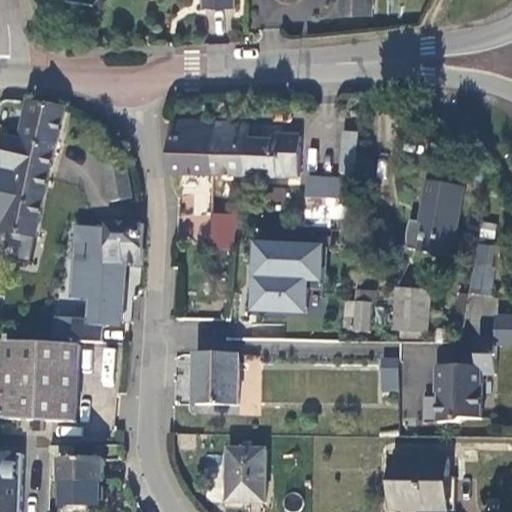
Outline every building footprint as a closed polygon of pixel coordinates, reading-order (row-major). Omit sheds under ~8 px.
[(375,15),(375,0),(341,0),(341,14),(375,15)] [(49,176),(67,108),(29,101),(19,141),(12,169),(49,176)] [(170,175),(206,176),(207,122),(172,120),(170,175)] [(213,177),(246,178),(248,140),(249,125),(207,122),(206,176),(213,177)] [(340,173),(357,174),(360,132),(343,131),(340,173)] [(276,141),(248,140),(246,178),(299,179),(301,137),(277,135),(276,141)] [(0,166),(12,169),(19,141),(4,137),(0,154),(0,166)] [(131,199),(125,163),(105,166),(112,202),(131,199)] [(37,234),(49,176),(12,169),(0,227),(0,231),(37,239),(37,234)] [(308,178),(307,199),(355,201),(357,180),(308,178)] [(409,249),(435,254),(437,243),(456,246),(466,188),(429,182),(424,212),(428,212),(426,223),(412,221),(408,239),(409,249)] [(306,218),(354,220),(355,201),(307,199),(306,218)] [(210,248),(235,251),(239,217),(212,215),(210,215),(210,248)] [(108,228),(82,226),(78,294),(98,295),(97,320),(122,321),(125,264),(130,265),(144,265),(144,248),(141,248),(142,225),(108,223),(108,228)] [(466,290),(487,295),(498,247),(477,242),(466,290)] [(454,257),(456,246),(437,243),(435,254),(454,257)] [(260,245),(259,269),(255,269),(254,285),(258,285),(257,310),(308,312),(309,285),(304,285),(304,275),(323,276),(325,248),(260,245)] [(395,332),(430,335),(434,292),(398,289),(395,332)] [(370,334),(373,304),(358,303),(355,332),(370,334)] [(77,319),(59,318),(59,325),(77,326),(77,319)] [(77,326),(59,325),(58,341),(74,341),(104,343),(106,343),(107,325),(88,324),(88,319),(77,319),(77,326)] [(477,335),(477,343),(493,344),(493,334),(477,335)] [(29,343),(6,342),(2,419),(20,420),(29,343)] [(54,344),(29,343),(20,420),(53,422),(54,344)] [(462,365),(435,365),(435,387),(437,387),(438,423),(459,423),(463,418),(480,417),(481,371),(493,371),(493,344),(477,343),(477,353),(471,353),(467,357),(462,357),(462,365)] [(82,346),(54,344),(53,422),(78,423),(82,346)] [(240,406),(241,355),(197,355),(196,405),(240,406)] [(384,360),(384,376),(399,375),(399,360),(384,360)] [(267,504),(267,450),(229,450),(228,504),(267,504)] [(61,482),(104,483),(104,460),(70,459),(70,454),(60,455),(61,482)] [(25,511),(27,456),(0,455),(0,511),(25,511)] [(449,459),(394,458),(393,509),(448,511),(449,459)] [(206,496),(218,502),(227,486),(215,479),(206,496)] [(67,511),(67,494),(51,494),(50,511),(67,511)]
